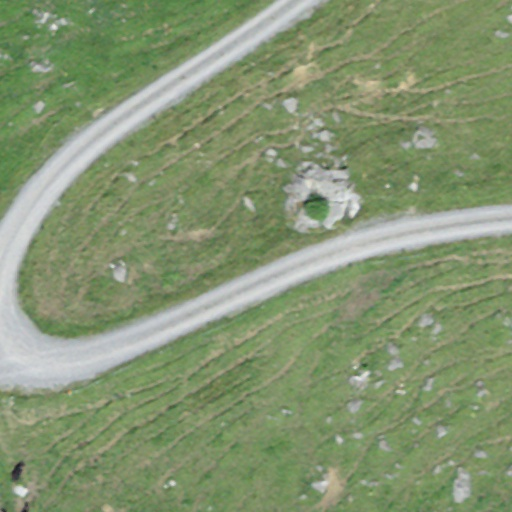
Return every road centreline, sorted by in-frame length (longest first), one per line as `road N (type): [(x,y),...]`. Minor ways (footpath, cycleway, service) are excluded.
road 1 (track): [(0,351),(75,364),(371,240),(511,224)]
road 2 (track): [(0,270),(42,186),(298,0)]
